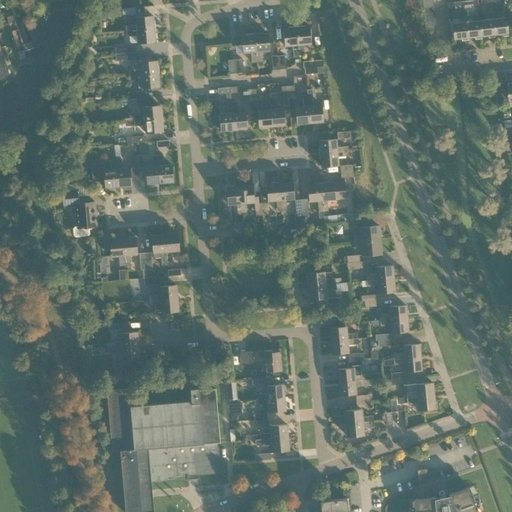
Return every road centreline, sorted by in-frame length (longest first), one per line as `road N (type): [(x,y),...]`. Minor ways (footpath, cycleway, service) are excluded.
road 1 (tertiary): [(496,409),(356,0)]
road 2 (residential): [(197,168),(187,34),(193,23),(262,0)]
road 3 (residential): [(460,422),(390,217)]
road 4 (residential): [(299,331),(312,339),(328,468)]
road 5 (residential): [(441,0),(447,70),(511,64)]
road 6 (residential): [(202,511),(328,468)]
road 7 (residential): [(211,340),(200,215)]
